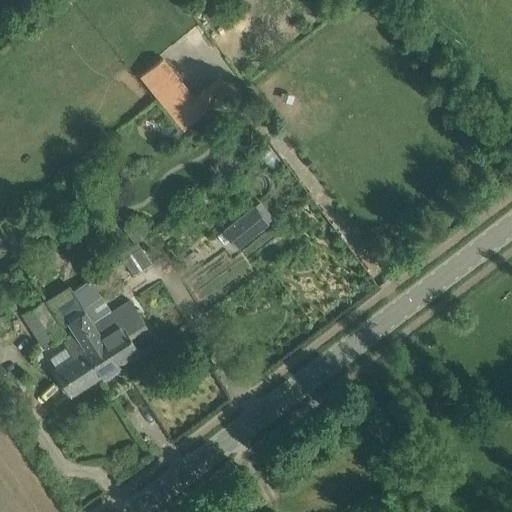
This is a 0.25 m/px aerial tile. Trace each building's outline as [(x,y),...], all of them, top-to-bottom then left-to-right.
[(157,92),(181,123),(198,110),(174,79),(157,92)] [(222,228),(238,247),(268,222),(253,203),(222,228)] [(145,217),(126,229),(135,243),(154,231),(145,217)] [(141,247),(123,259),(134,277),(153,264),(141,247)] [(73,289),(72,290),(83,307),(100,296),(90,279),(73,289)] [(69,285),(44,301),(61,328),(68,324),(74,333),(84,348),(84,349),(83,349),(100,376),(103,380),(122,368),(119,363),(93,323),(94,323),(85,309),(85,310),(83,307),(72,290),(69,285)] [(44,300),(22,314),(43,349),(65,335),(44,300)] [(94,323),(93,323),(119,363),(139,350),(131,337),(147,327),(130,300),(111,311),(94,323)] [(73,357),(54,370),(70,395),(100,376),(83,349),(84,349),(76,336),(64,343),(73,357)]
